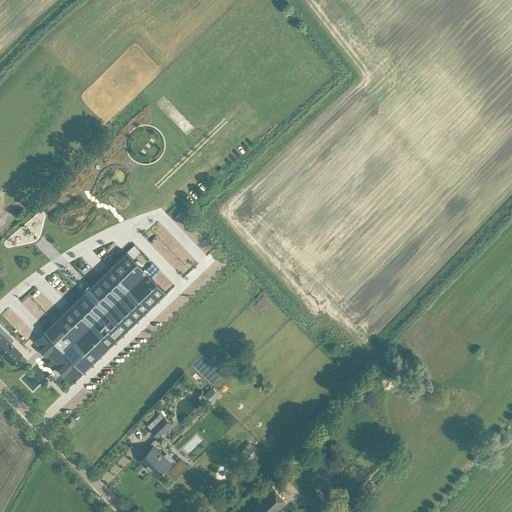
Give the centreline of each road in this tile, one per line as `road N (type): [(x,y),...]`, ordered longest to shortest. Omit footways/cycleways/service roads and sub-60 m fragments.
road 1 (unknown): [(38,424),(205,260)]
road 2 (unclassified): [(124,511),(0,385)]
